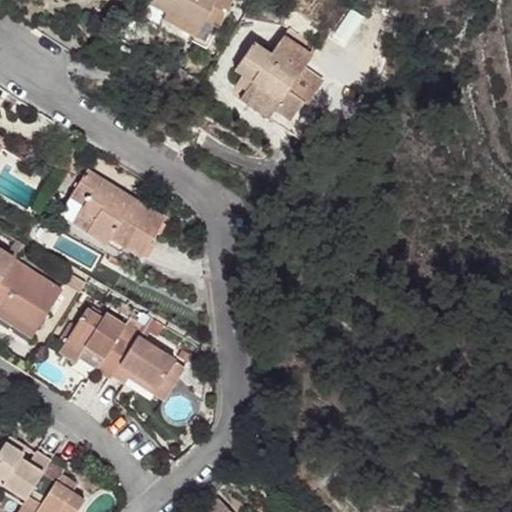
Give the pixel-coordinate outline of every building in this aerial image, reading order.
[(42,0),(17,0),(13,7),(31,20),(45,2),(42,0)] [(176,0),(207,15),(214,0),(176,0)] [(214,0),(207,15),(219,21),(229,0),(214,0)] [(273,9),(270,18),(274,23),(278,25),(283,22),(285,13),(273,9)] [(250,91),(245,100),(276,119),(282,110),(299,121),(312,101),(294,89),(308,67),(278,46),(274,53),(255,43),(238,70),(246,75),(256,82),(250,91)] [(246,75),(240,84),(250,91),(256,82),(246,75)] [(170,104),(152,131),(164,138),(183,111),(170,104)] [(88,162),(65,196),(81,206),(77,214),(110,235),(115,228),(129,236),(144,246),(166,211),(135,191),(131,196),(122,190),(118,195),(110,190),(117,180),(88,162)] [(117,180),(110,190),(118,195),(122,190),(131,196),(135,191),(117,180)] [(115,228),(110,235),(123,243),(129,236),(115,228)] [(0,283),(16,258),(0,246),(0,283)] [(16,258),(0,283),(0,311),(36,335),(65,291),(16,258)] [(0,311),(0,317),(32,339),(36,335),(0,311)] [(77,312),(53,350),(68,361),(75,352),(95,363),(88,373),(101,381),(104,378),(125,345),(112,337),(116,331),(96,317),(93,322),(77,312)] [(138,326),(130,338),(136,341),(144,330),(138,326)] [(125,345),(104,378),(117,388),(121,383),(125,376),(150,392),(169,364),(136,341),(130,338),(125,345)] [(53,350),(50,355),(65,366),(68,361),(53,350)] [(75,352),(68,361),(88,373),(95,363),(75,352)] [(150,392),(146,398),(155,406),(178,370),(169,364),(150,392)] [(125,376),(121,383),(146,398),(150,392),(125,376)] [(4,435),(0,441),(0,444),(17,455),(14,459),(24,466),(31,454),(4,435)] [(0,444),(0,487),(20,499),(46,460),(33,452),(31,454),(24,466),(14,459),(17,455),(0,444)] [(66,488),(53,480),(32,511),(72,511),(76,507),(67,500),(61,496),(66,488)] [(0,493),(16,504),(20,499),(0,487),(0,493)] [(66,488),(61,496),(67,500),(71,493),(66,488)] [(222,511),(213,502),(201,511),(222,511)]
